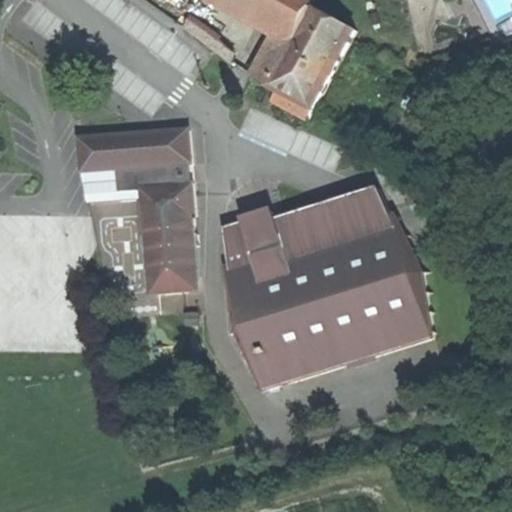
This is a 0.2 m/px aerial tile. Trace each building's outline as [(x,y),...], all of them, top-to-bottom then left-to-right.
[(235,0),(246,6),(279,24),(292,0),(235,0)] [(314,10),(307,0),(292,0),(279,24),(299,36),(314,10)] [(357,34),(314,10),(299,36),(280,71),(270,89),(278,93),(313,113),(357,34)] [(259,59),(280,71),(299,36),(279,24),(259,59)] [(249,77),(270,89),(280,71),(259,59),(249,77)] [(308,122),(313,113),(278,93),(273,103),(308,122)] [(133,135),(80,140),(83,174),(122,170),(188,165),(193,164),(190,130),(133,135)] [(195,184),(193,164),(188,165),(186,170),(186,179),(191,184),(195,184)] [(186,170),(188,165),(122,170),(123,180),(137,190),(145,189),(149,241),(159,240),(163,294),(189,292),(200,280),(197,253),(201,253),(195,184),(191,184),(186,179),(186,170)] [(124,191),(137,190),(123,180),(124,191)] [(390,188),(219,240),(230,309),(258,366),(266,364),(422,315),(433,310),(429,272),(401,220),(390,188)] [(430,350),(422,315),(266,364),(275,392),(377,359),(372,343),(401,334),(410,356),(430,350)]
